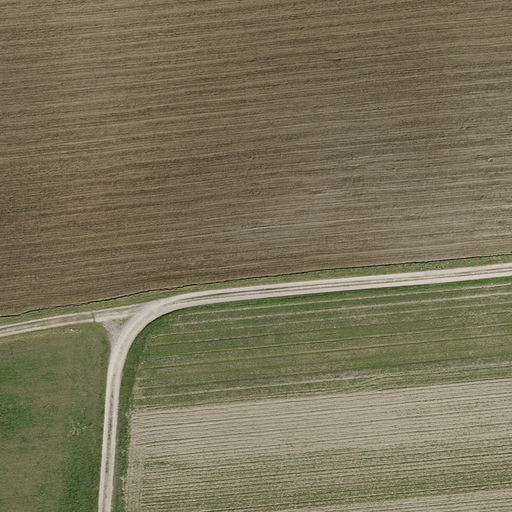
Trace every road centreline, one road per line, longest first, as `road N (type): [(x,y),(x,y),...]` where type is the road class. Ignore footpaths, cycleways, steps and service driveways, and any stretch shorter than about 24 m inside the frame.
road 1 (track): [(511,270),(288,286),(132,312),(104,511)]
road 2 (track): [(0,338),(132,312)]
